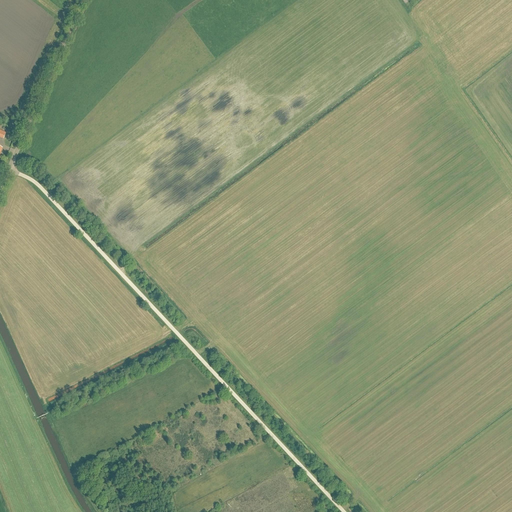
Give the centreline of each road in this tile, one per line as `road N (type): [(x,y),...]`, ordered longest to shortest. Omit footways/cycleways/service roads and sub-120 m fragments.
road 1 (unclassified): [(343,511),(43,191),(8,169)]
road 2 (tertiary): [(8,169),(83,0)]
